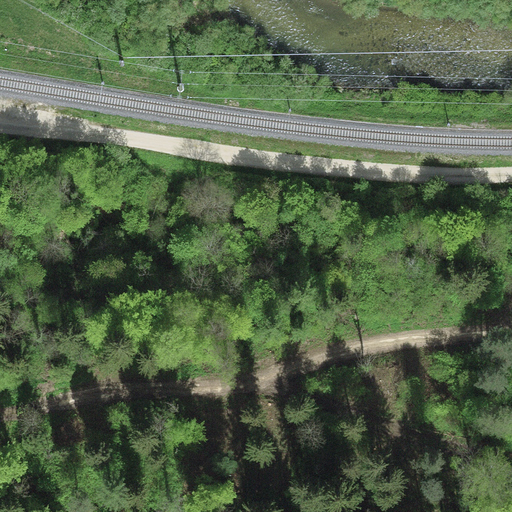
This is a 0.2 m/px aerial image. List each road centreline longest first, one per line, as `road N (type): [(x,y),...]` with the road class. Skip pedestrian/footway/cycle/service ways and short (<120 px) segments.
road 1 (track): [(0,409),(118,386),(198,387),(335,345),(511,324)]
road 2 (track): [(0,124),(448,175),(511,173)]
road 3 (track): [(243,378),(474,451),(511,472)]
